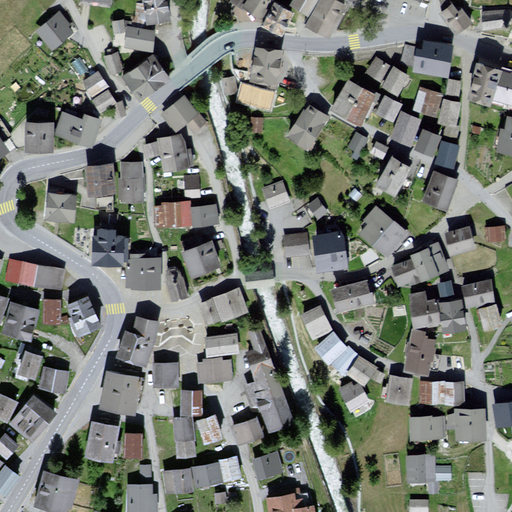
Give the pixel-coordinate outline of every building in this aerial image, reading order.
[(166,0),(141,0),(146,25),(170,21),(166,0)] [(230,0),(228,3),(243,11),(244,10),(258,19),(261,21),(273,0),(230,0)] [(310,0),(284,0),(303,12),(310,0)] [(342,2),(337,0),(312,0),(300,21),(324,35),(342,2)] [(295,13),(275,2),(262,26),(282,37),(295,13)] [(501,7),(477,10),(479,26),(502,23),(502,26),(509,25),(509,21),(511,18),(511,8),(508,7),(507,3),(500,3),(501,7)] [(453,4),(439,14),(454,36),(473,23),(463,8),(458,11),(453,4)] [(60,12),(36,31),(51,51),(72,34),(67,29),(71,26),(60,12)] [(125,20),(114,21),(115,35),(126,34),(125,20)] [(157,31),(129,26),(125,48),(154,52),(157,31)] [(279,47),(248,41),(242,75),(272,81),(279,47)] [(448,78),(453,47),(422,42),(421,49),(416,48),(412,72),(448,78)] [(117,53),(106,56),(110,72),(121,70),(117,53)] [(155,55),(120,77),(137,103),(172,80),(155,55)] [(390,64),(377,56),(366,73),(379,81),(390,64)] [(504,69),(478,61),(469,100),(492,108),(494,101),(504,69)] [(408,76),(392,65),(379,85),(396,95),(408,76)] [(511,71),(504,69),(494,101),(511,106),(511,71)] [(100,73),(84,81),(91,95),(107,87),(100,73)] [(233,74),(219,75),(220,91),(235,89),(233,74)] [(272,87),(239,78),(233,97),(266,106),(272,87)] [(378,95),(347,78),(331,109),(361,125),(378,95)] [(461,81),(448,79),(445,93),(459,96),(461,81)] [(443,94),(419,86),(412,110),(436,117),(441,98),(443,94)] [(108,90),(90,100),(97,113),(111,105),(115,103),(108,90)] [(400,103),(383,94),(374,112),(390,121),(400,103)] [(183,95),(162,113),(176,130),(185,122),(198,111),(183,95)] [(459,102),(441,98),(436,123),(445,125),(454,127),(455,125),(459,102)] [(328,115),(304,99),(282,131),(307,148),(328,115)] [(111,105),(115,119),(127,116),(123,102),(111,105)] [(421,119),(400,110),(389,137),(409,146),(421,119)] [(82,118),(66,111),(56,134),(92,148),(104,119),(85,112),(82,118)] [(207,122),(198,111),(185,122),(195,133),(207,122)] [(261,114),(248,112),(246,130),(259,132),(261,114)] [(511,117),(508,117),(504,131),(501,130),(497,152),(511,155),(511,117)] [(54,121),(23,121),(23,152),(53,153),(54,121)] [(445,125),(441,136),(456,140),(460,126),(455,125),(454,127),(445,125)] [(440,136),(421,127),(412,148),(430,156),(440,136)] [(366,138),(354,130),(343,145),(356,153),(366,138)] [(0,157),(11,151),(0,135),(0,157)] [(180,137),(160,140),(164,169),(185,165),(180,137)] [(386,145),(373,139),(368,149),(381,156),(386,145)] [(460,146),(442,140),(434,162),(453,168),(460,146)] [(156,142),(146,144),(148,155),(158,154),(156,142)] [(409,167),(389,155),(372,184),(391,196),(409,167)] [(142,161),(120,161),(120,203),(142,203),(142,161)] [(114,164),(85,165),(87,196),(96,195),(97,210),(115,209),(114,164)] [(455,179),(434,171),(423,200),(444,208),(455,179)] [(200,173),(181,174),(182,198),(201,197),(200,173)] [(281,179),(259,186),(265,206),(288,198),(281,179)] [(359,193),(352,186),(346,192),(353,199),(359,193)] [(76,194),(46,191),(43,219),(74,222),(76,194)] [(317,194),(304,203),(316,218),(328,210),(317,194)] [(191,202),(161,202),(161,229),(192,228),(191,209),(191,202)] [(405,231),(373,203),(360,217),(364,221),(354,231),(382,256),(405,231)] [(191,209),(192,228),(220,225),(217,206),(191,209)] [(502,222),(486,224),(488,238),(504,235),(502,222)] [(471,225),(443,232),(448,253),(476,245),(471,225)] [(100,237),(93,237),(92,264),(124,266),(126,237),(118,236),(118,228),(100,227),(100,237)] [(342,232),(312,235),(316,267),(345,264),(342,232)] [(308,235),(286,237),(288,254),(310,251),(308,235)] [(214,242),(183,253),(192,279),(223,267),(214,242)] [(412,261),(394,268),(401,287),(450,270),(441,245),(410,256),(412,261)] [(160,288),(161,248),(130,248),(129,270),(126,270),(126,288),(160,288)] [(66,269),(13,260),(9,281),(62,290),(66,269)] [(165,278),(171,301),(189,296),(183,273),(178,269),(171,268),(167,272),(165,278)] [(369,279),(330,287),(335,312),(374,304),(369,279)] [(451,281),(438,284),(441,297),(453,294),(451,281)] [(490,282),(463,287),(467,307),(494,302),(490,282)] [(238,287),(198,303),(207,325),(219,320),(220,323),(248,312),(238,287)] [(421,289),(404,291),(408,324),(422,322),(422,325),(435,323),(432,300),(432,298),(423,300),(421,289)] [(87,297),(63,308),(77,339),(101,328),(87,297)] [(38,309),(9,300),(0,328),(0,331),(28,341),(38,309)] [(62,301),(44,300),(42,324),(61,325),(62,301)] [(462,301),(438,304),(441,327),(442,334),(466,330),(462,301)] [(320,306),(299,314),(310,340),(331,331),(320,306)] [(495,306),(479,310),(485,330),(500,326),(495,306)] [(130,330),(122,328),(112,356),(143,367),(152,342),(156,320),(134,315),(130,330)] [(421,330),(407,326),(396,368),(422,375),(431,338),(419,335),(421,330)] [(256,330),(247,334),(256,361),(248,364),(254,382),(244,385),(252,410),(261,407),(268,428),(287,421),(256,330)] [(346,348),(332,332),(312,348),(326,365),(346,348)] [(237,335),(204,338),(205,357),(238,353),(237,335)] [(350,347),(331,363),(343,377),(346,375),(362,386),(374,368),(358,357),(350,347)] [(42,356),(24,350),(16,373),(34,380),(42,356)] [(202,363),(197,363),(198,378),(201,383),(232,381),(230,361),(222,362),(221,358),(202,360),(202,363)] [(154,363),(154,386),(179,386),(179,363),(154,363)] [(70,373),(43,367),(38,388),(65,395),(70,373)] [(385,374),(377,369),(372,378),(380,383),(385,374)] [(143,378),(107,371),(99,408),(135,416),(143,378)] [(412,380),(389,375),(384,401),(407,405),(412,380)] [(466,382),(420,382),(419,404),(465,405),(466,382)] [(352,385),(339,391),(349,413),(368,404),(360,387),(354,390),(352,385)] [(202,389),(181,388),(180,411),(201,411),(202,389)] [(16,403),(0,395),(0,419),(7,423),(16,403)] [(31,395),(7,424),(29,442),(54,414),(31,395)] [(511,401),(495,404),(498,424),(511,421),(511,401)] [(485,409),(457,409),(457,437),(485,437),(485,409)] [(444,415),(406,417),(407,440),(445,438),(444,415)] [(192,416),(172,417),(176,458),(195,456),(192,416)] [(216,416),(197,421),(202,445),(222,440),(216,416)] [(255,419),(235,425),(241,444),(261,438),(255,419)] [(120,427),(92,421),(84,457),(112,463),(120,427)] [(142,432),(124,432),(123,457),(142,457),(142,432)] [(17,447),(4,435),(0,438),(0,454),(5,460),(17,447)] [(277,453),(252,459),(257,480),(283,473),(277,453)] [(434,455),(405,454),(404,484),(429,484),(434,484),(434,481),(434,468),(434,455)] [(238,455),(219,459),(223,480),(242,476),(238,455)] [(217,461),(191,466),(195,486),(221,481),(217,461)] [(20,477),(4,465),(0,470),(0,493),(5,497),(20,477)] [(142,482),(126,482),(124,511),(156,511),(157,494),(152,494),(152,467),(143,467),(142,482)] [(190,467),(162,469),(164,493),(192,491),(190,467)] [(449,467),(434,468),(434,481),(436,479),(449,479),(449,467)] [(81,480),(43,469),(32,506),(54,511),(66,511),(68,507),(72,510),(81,480)] [(434,484),(429,484),(426,494),(436,494),(436,479),(434,481),(434,484)] [(222,493),(215,494),(216,502),(223,501),(222,493)] [(294,494),(265,498),(266,511),(314,511),(314,506),(295,508),(294,494)] [(426,511),(427,502),(408,501),(407,511),(426,511)]
